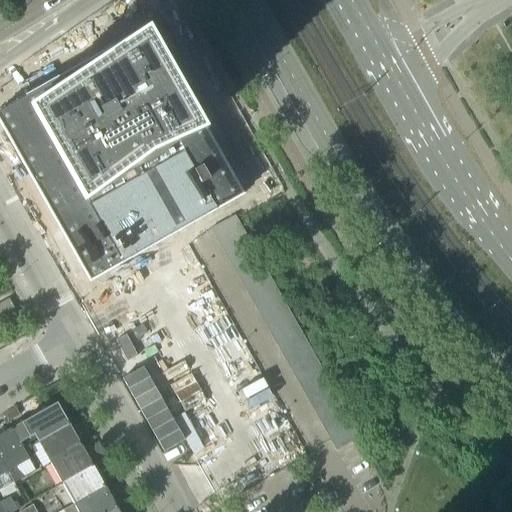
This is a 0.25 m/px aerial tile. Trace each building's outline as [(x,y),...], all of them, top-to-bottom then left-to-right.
[(31,92),(0,109),(0,118),(89,279),(147,246),(216,207),(242,193),(149,26),(31,92)] [(210,229),(215,239),(240,225),(234,216),(210,229)] [(215,239),(221,249),(245,235),(240,225),(215,239)] [(221,249),(226,258),(250,244),(245,235),(221,249)] [(226,258),(232,268),(256,254),(250,244),(226,258)] [(232,268),(237,278),(261,264),(256,254),(232,268)] [(237,278),(243,287),(267,273),(261,264),(237,278)] [(243,287),(248,297),(272,283),(267,273),(243,287)] [(248,297),(253,306),(278,293),(272,283),(248,297)] [(253,306),(259,316),(283,302),(278,293),(253,306)] [(0,304),(0,327),(18,317),(8,300),(0,304)] [(259,316),(264,326),(289,312),(283,302),(259,316)] [(264,326),(270,335),(294,321),(289,312),(264,326)] [(270,335),(275,345),(299,331),(294,321),(270,335)] [(275,345),(281,354),(305,341),(299,331),(275,345)] [(281,354),(286,364),(310,350),(305,341),(281,354)] [(286,364),(292,374),(316,360),(310,350),(286,364)] [(292,374),(297,383),(321,370),(316,360),(292,374)] [(297,383),(302,393),(327,379),(321,370),(297,383)] [(302,393),(308,403),(332,389),(327,379),(302,393)] [(308,403),(313,412),(338,398),(332,389),(308,403)] [(313,412),(319,422),(343,408),(338,398),(313,412)] [(33,435),(38,443),(70,425),(68,421),(67,422),(57,403),(11,429),(11,428),(19,443),(33,435)] [(319,422),(324,431),(348,418),(343,408),(319,422)] [(324,431),(330,441),(354,427),(348,418),(324,431)] [(38,443),(50,464),(81,447),(81,446),(82,446),(80,442),(79,443),(69,425),(70,425),(38,443)] [(354,427),(330,441),(335,451),(359,437),(354,427)] [(29,460),(19,443),(11,428),(7,430),(8,431),(0,435),(0,460),(7,473),(13,484),(22,479),(16,468),(29,460)] [(50,464),(62,485),(93,466),(92,463),(91,463),(81,447),(50,464)] [(73,505),(105,488),(105,487),(103,484),(93,467),(93,466),(62,485),(73,505)] [(73,505),(77,511),(110,511),(117,508),(115,505),(114,505),(105,488),(73,505)]
